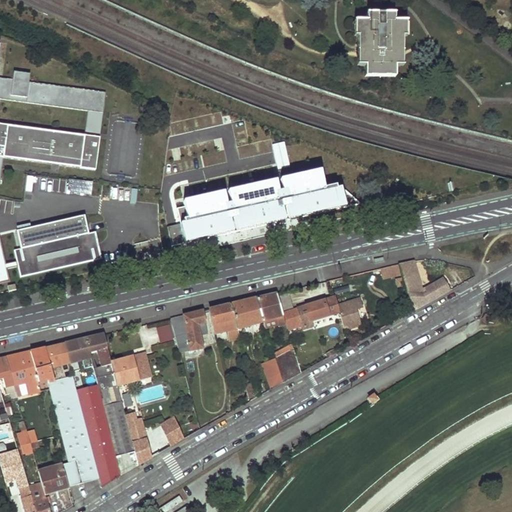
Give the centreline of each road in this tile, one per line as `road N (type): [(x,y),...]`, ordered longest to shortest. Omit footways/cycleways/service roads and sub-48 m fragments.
road 1 (primary): [(511,202),(0,320)]
road 2 (primary): [(0,332),(511,218)]
road 3 (residential): [(511,275),(102,511)]
